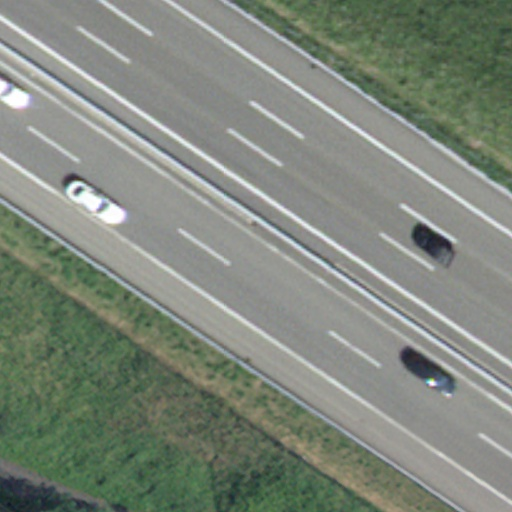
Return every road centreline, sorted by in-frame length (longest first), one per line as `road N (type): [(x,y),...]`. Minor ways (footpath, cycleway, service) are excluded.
road 1 (motorway): [(0,105),(511,467)]
road 2 (motorway): [(511,321),(58,0)]
road 3 (unknown): [(511,165),(250,0)]
